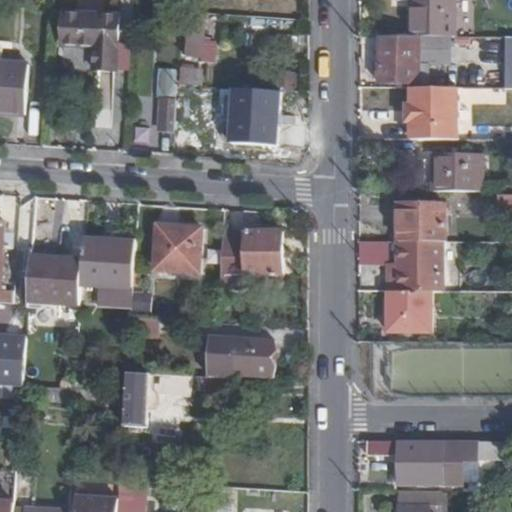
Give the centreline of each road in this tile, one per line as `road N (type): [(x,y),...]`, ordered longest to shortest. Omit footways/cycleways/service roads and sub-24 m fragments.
road 1 (residential): [(0,169),(333,194)]
road 2 (residential): [(331,511),(333,194)]
road 3 (residential): [(333,194),(334,0)]
